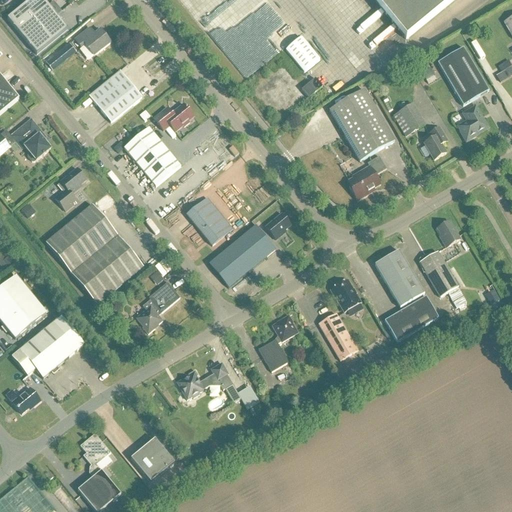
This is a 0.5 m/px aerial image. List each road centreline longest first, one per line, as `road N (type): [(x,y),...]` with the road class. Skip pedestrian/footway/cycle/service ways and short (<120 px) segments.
road 1 (unclassified): [(232,322),(0,38)]
road 2 (unclassified): [(21,459),(70,420),(232,322)]
road 3 (residential): [(273,169),(132,0)]
road 4 (residential): [(339,236),(390,229),(485,175)]
road 5 (unclassified): [(232,322),(314,275),(339,236)]
